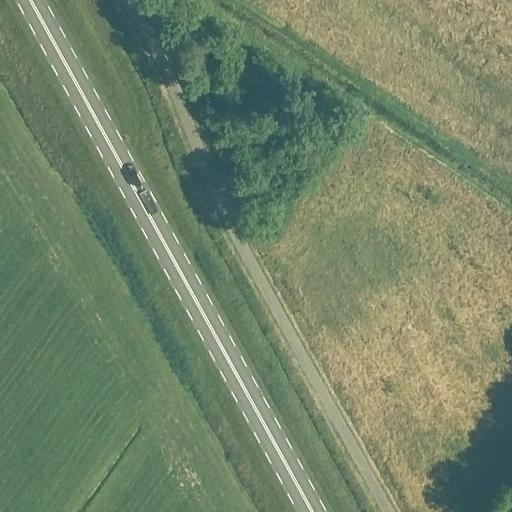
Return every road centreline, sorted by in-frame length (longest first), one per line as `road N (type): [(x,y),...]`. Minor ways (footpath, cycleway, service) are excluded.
road 1 (primary): [(313,511),(26,0)]
road 2 (unclassified): [(385,511),(253,273),(125,0)]
